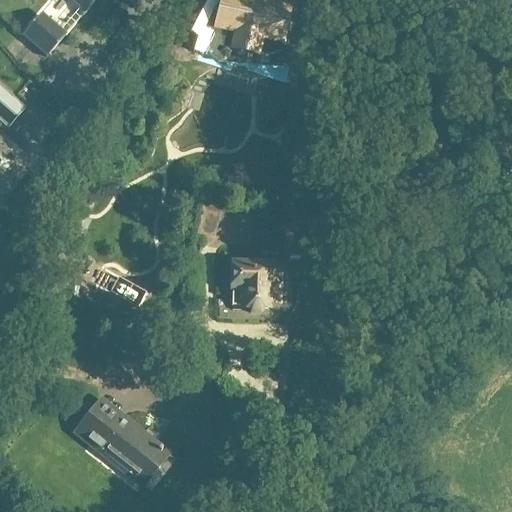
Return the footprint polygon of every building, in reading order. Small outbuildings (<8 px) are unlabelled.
[(67,0),(84,14),(95,0),(67,0)] [(286,59),(293,0),(214,0),(199,31),(208,34),(203,50),(217,61),(230,41),(286,59)] [(39,15),(21,37),(46,58),(64,37),(39,15)] [(0,158),(6,151),(8,153),(9,152),(0,143),(0,128),(2,126),(7,131),(25,110),(0,88),(0,158)] [(203,207),(198,238),(214,241),(220,210),(203,207)] [(285,252),(286,217),(260,215),(258,251),(285,252)] [(281,303),(282,278),(285,278),(285,264),(232,263),(231,291),(233,291),(233,305),(243,306),(243,309),(250,309),(252,314),(260,314),(263,309),(269,310),(269,303),(281,303)] [(146,482),(167,457),(101,403),(76,433),(103,455),(107,450),(146,482)]
